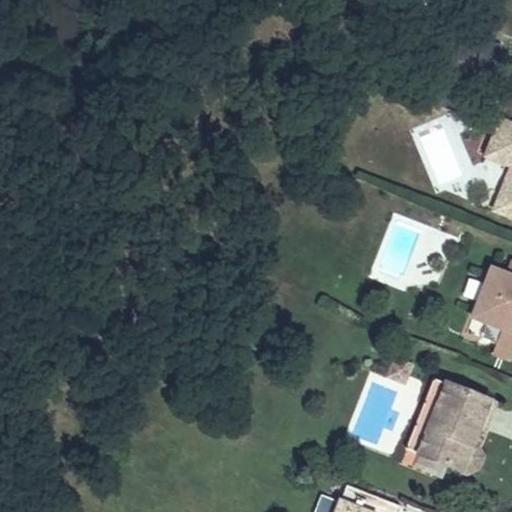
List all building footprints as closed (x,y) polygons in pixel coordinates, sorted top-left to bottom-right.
[(493,153),(504,158),(511,138),(511,112),(509,112),(493,153)] [(511,193),(511,167),(500,201),(508,204),(511,193)] [(505,329),(511,332),(511,260),(500,256),(481,304),(510,316),(505,329)] [(511,347),(511,332),(505,329),(500,342),(511,347)] [(398,369),(406,348),(394,344),(386,365),(398,369)] [(414,351),(406,348),(398,369),(407,372),(414,351)] [(408,440),(423,446),(449,378),(433,371),(408,440)] [(449,378),(423,446),(467,462),(483,458),(487,451),(487,443),(483,436),(473,432),(477,419),(487,423),(497,395),(449,378)] [(473,432),(483,436),(487,423),(477,419),(473,432)] [(345,511),(354,488),(348,487),(339,509),(345,511)] [(408,511),(410,510),(354,488),(345,511),(347,511),(408,511)]
